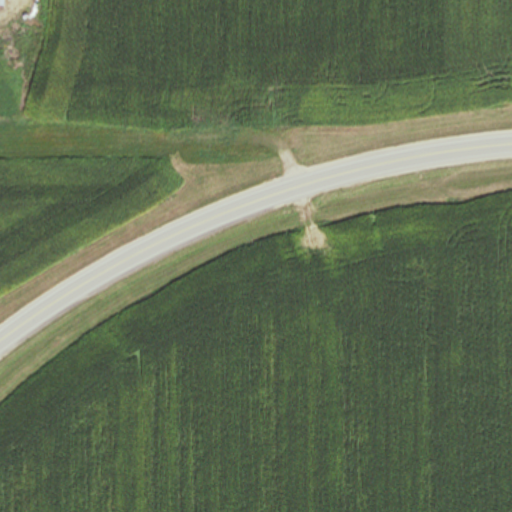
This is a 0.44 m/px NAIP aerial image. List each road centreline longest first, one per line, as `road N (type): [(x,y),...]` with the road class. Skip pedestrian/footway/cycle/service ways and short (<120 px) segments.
road 1 (primary): [(0,344),(129,260),(211,221),(313,184),(511,143)]
road 2 (residential): [(313,184),(282,154),(250,143),(0,140)]
